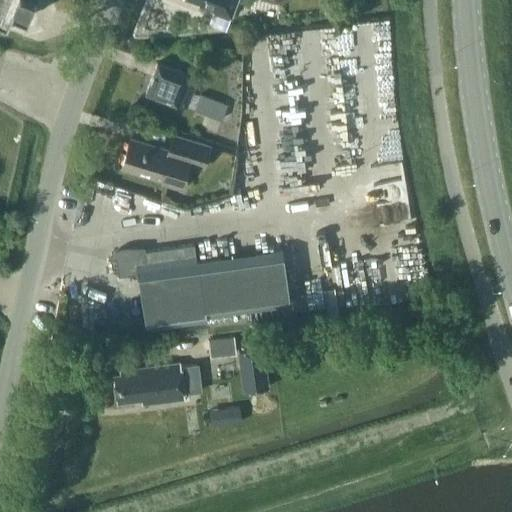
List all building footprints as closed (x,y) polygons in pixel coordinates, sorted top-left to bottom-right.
[(0,0),(0,27),(6,30),(13,14),(26,20),(34,1),(31,0),(0,0)] [(192,0),(200,3),(199,6),(214,12),(214,14),(230,20),(237,2),(246,5),(247,0),(192,0)] [(178,103),(187,107),(197,81),(188,77),(188,76),(158,64),(146,93),(177,105),(178,103)] [(221,119),(227,104),(200,94),(194,109),(221,119)] [(163,182),(181,188),(188,163),(204,167),(210,148),(173,136),(169,151),(131,139),(122,167),(164,181),(163,182)] [(204,314),(290,302),(282,249),(197,261),(194,244),(136,252),(136,255),(117,258),(119,276),(138,274),(146,327),(205,319),(204,314)] [(221,247),(197,250),(199,260),(222,256),(221,247)] [(416,354),(413,336),(399,339),(402,356),(416,354)] [(209,341),(211,356),(236,354),(235,338),(209,341)] [(269,387),(264,347),(238,350),(243,390),(269,387)] [(118,373),(114,374),(117,400),(140,398),(141,404),(184,399),(184,394),(202,391),(199,363),(180,366),(180,363),(118,371),(118,373)] [(225,407),(227,423),(242,421),(240,405),(225,407)]
